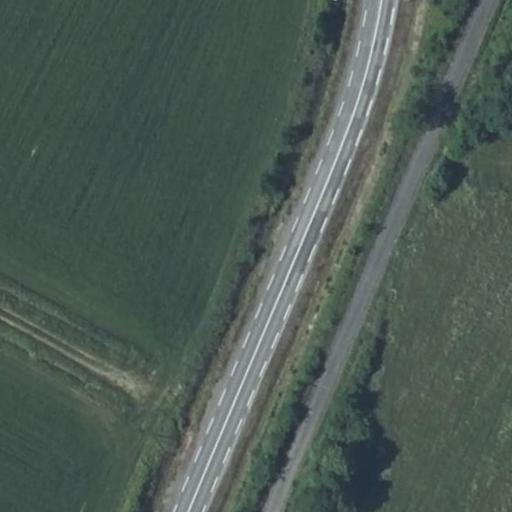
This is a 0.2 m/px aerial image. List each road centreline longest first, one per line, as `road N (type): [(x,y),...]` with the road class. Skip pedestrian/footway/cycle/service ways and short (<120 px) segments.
road 1 (tertiary): [(191,511),(345,143),(384,0)]
road 2 (track): [(0,314),(158,399)]
